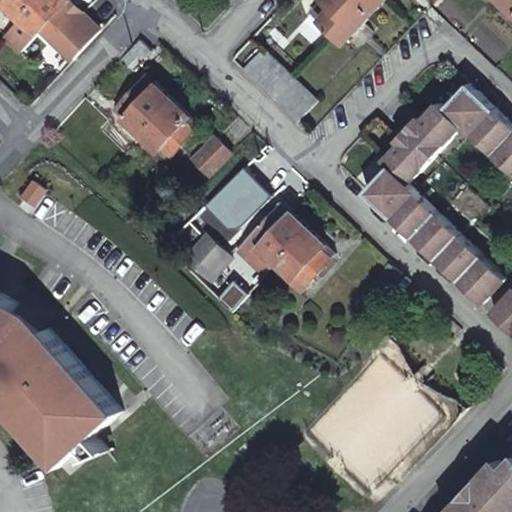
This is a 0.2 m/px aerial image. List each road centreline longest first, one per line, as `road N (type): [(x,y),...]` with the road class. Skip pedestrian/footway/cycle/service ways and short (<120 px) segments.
road 1 (unknown): [(0,207),(107,287),(220,428)]
road 2 (residential): [(312,158),(436,30),(511,99)]
road 3 (residential): [(150,3),(25,131)]
road 4 (residential): [(204,55),(312,158)]
road 5 (residential): [(312,158),(403,249)]
